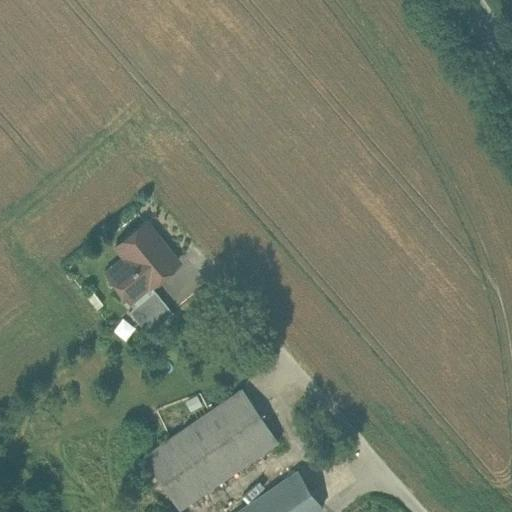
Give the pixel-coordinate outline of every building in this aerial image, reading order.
[(177,261),(145,221),(117,244),(127,256),(108,271),(130,298),(148,283),(149,284),(177,261)] [(173,311),(154,288),(129,309),(147,331),(173,311)] [(242,387),(143,454),(179,506),(278,439),(242,387)] [(298,469),(238,509),(239,510),(240,511),(312,511),(323,505),(298,469)] [(143,511),(139,505),(131,500),(122,498),(113,500),(105,506),(100,511),(143,511)]
